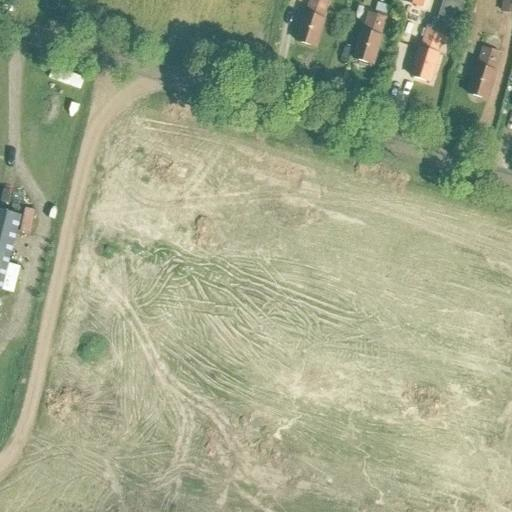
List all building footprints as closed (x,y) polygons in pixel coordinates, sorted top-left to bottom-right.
[(304,15),(296,42),(314,47),(328,2),(328,1),(326,0),(309,0),(305,15),(304,15)] [(338,14),(351,17),(354,3),(341,0),(338,14)] [(371,0),(370,9),(387,11),(388,0),(371,0)] [(418,56),(412,77),(430,83),(438,55),(437,55),(443,36),(442,36),(444,32),(454,35),(464,4),(449,0),(444,0),(438,21),(436,30),(431,28),(428,27),(427,31),(421,50),(420,50),(418,56)] [(511,0),(499,0),(498,13),(511,15),(511,0)] [(361,33),(353,60),(371,65),(385,18),(368,13),(362,33),(361,33)] [(271,24),(258,60),(280,68),(293,32),(271,24)] [(490,50),(503,55),(511,33),(511,32),(499,28),(490,50)] [(318,71),(337,81),(351,52),(332,42),(318,71)] [(482,49),(467,95),(486,101),(494,74),(493,74),(497,62),(499,54),(484,50),(482,49)] [(375,85),(393,95),(407,71),(388,60),(375,85)] [(511,98),(498,98),(496,133),(511,134),(511,98)] [(0,211),(0,289),(19,217),(0,211)]
